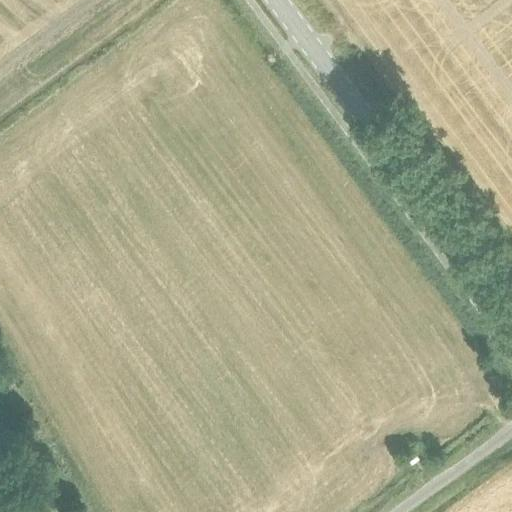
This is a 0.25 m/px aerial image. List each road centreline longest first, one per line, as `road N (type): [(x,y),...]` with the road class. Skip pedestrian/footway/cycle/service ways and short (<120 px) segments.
road 1 (tertiary): [(511,351),(263,0)]
road 2 (unclassified): [(399,511),(511,429)]
